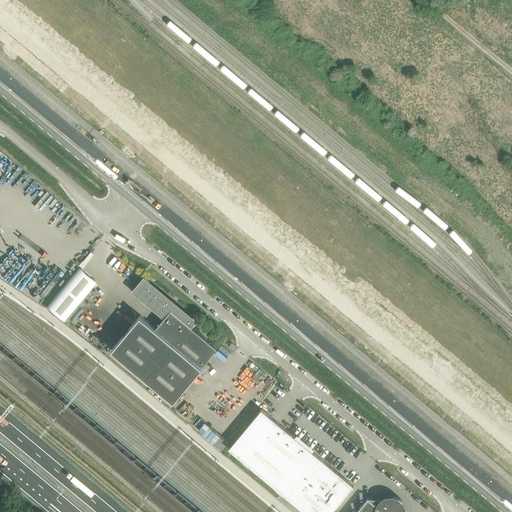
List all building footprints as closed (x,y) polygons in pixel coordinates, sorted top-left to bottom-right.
[(18,164),(0,185),(0,188),(37,219),(56,196),(18,164)] [(79,268),(47,307),(65,321),(96,282),(79,268)] [(194,321),(144,279),(134,290),(165,316),(168,313),(187,329),(190,325),(194,321)] [(168,313),(165,316),(156,328),(140,315),(112,349),(174,401),(217,348),(190,325),(187,329),(168,313)] [(225,348),(219,357),(226,362),(229,357),(228,357),(231,353),(225,348)] [(239,370),(247,378),(258,367),(250,359),(239,370)] [(331,511),(354,485),(312,450),(314,448),(297,434),(295,436),(288,430),(262,408),(229,448),(305,511),(331,511)] [(355,511),(405,511),(406,510),(406,507),(405,505),(404,502),(402,500),(401,498),(398,497),(396,496),(393,495),(391,495),(388,495),(386,495),(383,497),(381,498),(379,500),(378,502),(373,501),(368,497),(355,511)]
